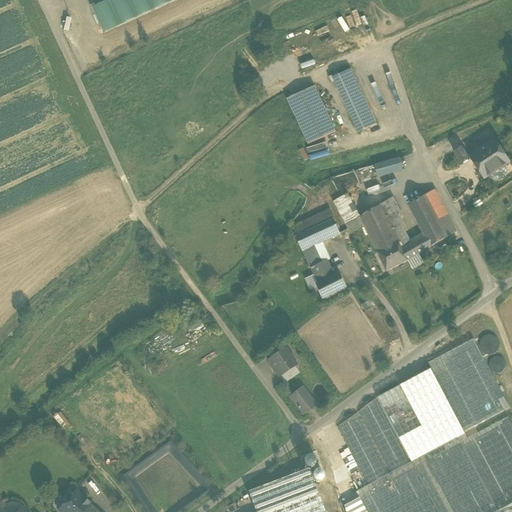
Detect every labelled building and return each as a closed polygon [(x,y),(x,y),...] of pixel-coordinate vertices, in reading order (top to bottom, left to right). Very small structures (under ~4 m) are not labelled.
[(106,0),(91,7),(103,33),(175,0),(106,0)] [(302,68),(317,62),(313,52),(298,58),(302,68)] [(376,124),(351,70),(333,78),(358,133),(376,124)] [(336,132),(314,87),(287,99),(308,145),(336,132)] [(494,140),(470,156),(484,178),(494,171),(495,173),(509,163),(494,140)] [(461,148),(454,152),(462,164),(469,159),(461,148)] [(388,161),(375,165),(378,177),(392,173),(388,161)] [(380,183),(356,192),(358,197),(382,188),(380,183)] [(425,196),(408,206),(425,237),(430,247),(447,237),(425,196)] [(393,197),(360,217),(364,225),(377,253),(408,238),(398,218),(402,216),(393,197)] [(358,218),(350,203),(337,209),(350,234),(364,225),(360,217),(358,218)] [(332,220),(297,236),(303,250),(312,246),(338,234),(332,220)] [(408,238),(377,253),(386,271),(407,261),(430,247),(425,237),(411,245),(408,238)] [(320,264),(316,252),(312,246),(303,250),(311,268),(320,264)] [(335,277),(328,261),(320,264),(311,268),(318,285),(317,285),(323,298),(344,287),(339,275),(338,275),(338,276),(335,277)] [(499,349),(499,345),(498,341),(496,338),(493,336),(489,335),(485,336),(482,338),(480,341),(479,345),(480,349),(482,352),(486,355),(489,355),(493,354),(496,352),(499,349)] [(468,439),(464,432),(510,408),(473,339),(428,363),(431,369),(377,398),(358,412),(390,473),(388,474),(356,413),(337,427),(368,485),(355,492),(365,511),(511,511),(511,426),(507,418),(468,439)] [(285,349),(268,361),(279,377),(295,365),(293,362),(293,360),(289,353),(287,353),(285,349)] [(505,368),(505,365),(505,362),(503,359),(500,358),(497,357),(494,358),(491,359),(490,362),(489,365),(490,368),(491,371),(494,373),(497,373),(500,373),(503,371),(505,368)] [(316,405),(302,388),(289,398),(303,416),(316,405)] [(59,412),(54,416),(61,426),(66,422),(59,412)] [(97,511),(75,491),(59,510),(60,511),(97,511)] [(28,511),(25,506),(20,502),(14,501),(8,503),(3,506),(0,511),(28,511)]
